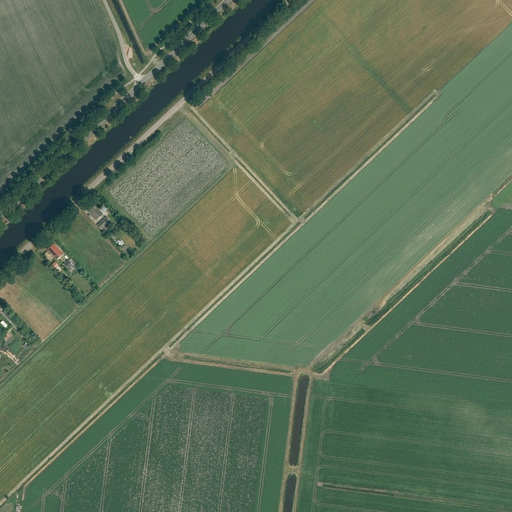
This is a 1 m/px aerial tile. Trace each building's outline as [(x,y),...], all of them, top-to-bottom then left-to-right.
[(96,219),(102,213),(94,204),(87,210),(96,219)] [(106,217),(97,225),(101,230),(110,221),(106,217)] [(57,247),(53,244),(52,245),(49,247),(50,248),(48,250),(54,257),(57,254),(59,256),(61,254),(59,251),(60,251),(56,247),(57,247)] [(68,270),(73,266),(68,260),(63,264),(68,270)] [(10,320),(13,318),(6,310),(3,313),(10,320)]
